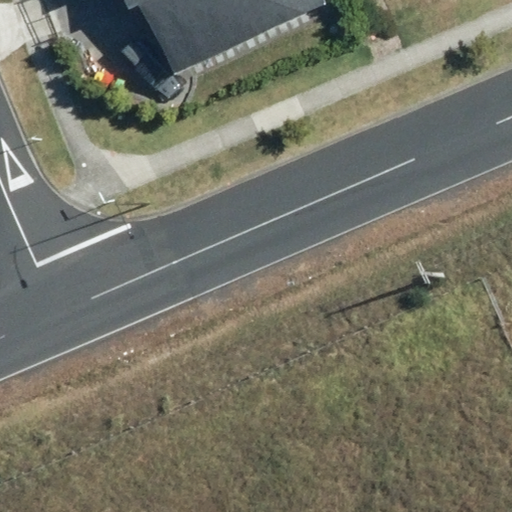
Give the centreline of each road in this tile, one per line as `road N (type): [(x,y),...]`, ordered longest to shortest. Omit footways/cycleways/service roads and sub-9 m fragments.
road 1 (tertiary): [(511,115),(57,309)]
road 2 (residential): [(57,309),(0,177)]
